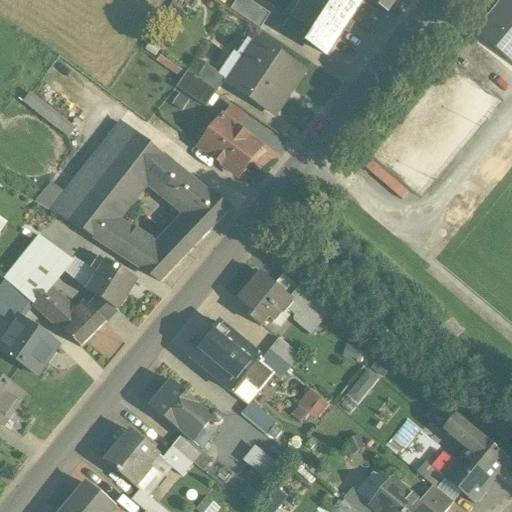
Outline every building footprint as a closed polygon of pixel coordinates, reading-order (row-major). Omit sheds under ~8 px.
[(245,0),(235,0),(229,10),(260,30),(270,15),(245,0)] [(350,21),(363,0),(306,0),(287,31),(327,56),(342,32),(343,33),(351,21),(350,21)] [(364,0),(387,14),(396,0),(364,0)] [(511,0),(506,0),(477,35),(506,59),(511,51),(511,0)] [(302,74),(256,43),(228,85),(274,116),(302,74)] [(225,80),(205,67),(197,79),(217,92),(225,80)] [(197,79),(188,73),(177,89),(207,109),(217,92),(197,79)] [(28,93),(20,103),(66,137),(74,127),(28,93)] [(246,118),(231,106),(222,117),(236,127),(234,129),(236,130),(246,118)] [(236,130),(234,129),(236,127),(222,117),(199,148),(238,178),(260,149),(236,130)] [(138,137),(69,224),(78,230),(99,244),(112,227),(148,182),(165,161),(138,137)] [(165,161),(148,182),(163,194),(182,175),(165,161)] [(212,200),(182,175),(163,194),(193,220),(212,200)] [(193,220),(173,241),(189,254),(231,211),(214,198),(212,200),(193,220)] [(306,229),(298,222),(291,231),(299,238),(306,229)] [(157,257),(112,227),(99,244),(100,244),(143,272),(157,257)] [(99,244),(78,230),(70,244),(91,258),(100,244),(99,244)] [(42,239),(6,282),(33,306),(47,290),(71,261),(42,239)] [(157,257),(143,272),(161,284),(189,254),(173,241),(157,257)] [(137,283),(99,258),(91,271),(98,276),(87,293),(99,300),(117,312),(131,293),(129,291),(135,282),(137,284),(137,283)] [(290,299),(262,276),(240,303),(255,316),(251,320),(261,328),(268,319),(273,323),(285,308),(291,301),(290,299)] [(16,294),(3,285),(0,288),(0,318),(14,328),(20,320),(22,322),(32,308),(16,294)] [(329,312),(300,287),(290,299),(291,301),(285,308),(293,315),(293,322),(310,336),(329,312)] [(80,318),(47,290),(33,306),(64,334),(80,318)] [(80,318),(64,334),(80,349),(104,324),(105,325),(117,312),(99,300),(80,318)] [(22,322),(20,320),(14,328),(0,347),(0,351),(36,378),(58,348),(22,322)] [(262,361),(220,326),(191,360),(248,407),(259,393),(257,392),(271,375),(259,365),(262,361)] [(299,358),(279,341),(270,352),(290,369),(299,358)] [(270,352),(262,361),(259,365),(271,375),(279,382),(290,369),(270,352)] [(24,396),(0,379),(0,424),(3,427),(24,396)] [(199,407),(172,384),(150,410),(182,436),(192,444),(193,443),(202,433),(188,421),(199,407)] [(299,406),(317,421),(328,407),(310,393),(299,406)] [(276,424),(251,404),(241,416),(265,436),(276,424)] [(208,414),(199,407),(188,421),(202,433),(210,423),(215,427),(220,426),(223,423),(223,417),(216,412),(210,412),(208,414)] [(507,460),(458,419),(445,434),(467,452),(467,451),(495,475),(507,460)] [(131,433),(105,464),(139,492),(140,491),(134,485),(158,457),(131,433)] [(192,444),(182,436),(173,447),(192,463),(202,451),(193,443),(192,444)] [(173,447),(162,460),(173,469),(181,477),(192,463),(173,447)] [(281,470),(252,447),(241,461),(270,484),(281,470)] [(213,460),(202,451),(192,463),(203,472),(213,460)] [(495,475),(467,451),(467,452),(456,465),(444,480),(471,503),(495,475)] [(162,460),(158,457),(134,485),(140,491),(148,498),(173,469),(162,460)] [(435,472),(435,473),(444,480),(456,465),(447,458),(435,472)] [(435,472),(425,463),(416,473),(433,487),(436,489),(444,480),(435,473),(435,472)] [(407,493),(393,481),(382,495),(396,506),(407,493)] [(88,487),(68,511),(69,511),(109,511),(113,508),(88,487)] [(436,489),(433,487),(420,504),(429,511),(447,511),(453,504),(436,489)] [(148,498),(140,491),(139,492),(131,501),(144,511),(157,511),(161,508),(148,498)] [(279,491),(260,509),(262,511),(280,511),(276,507),(286,498),(279,491)] [(429,511),(420,504),(407,493),(396,506),(391,511),(429,511)] [(372,506),(371,507),(376,511),(391,511),(396,506),(382,495),(372,506)] [(372,506),(361,496),(352,507),(357,511),(376,511),(371,507),(372,506)]
